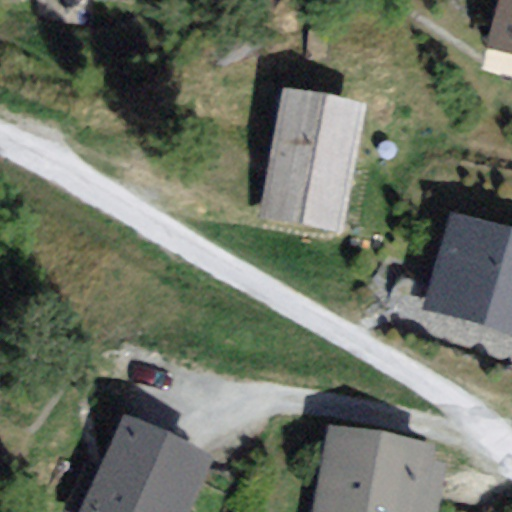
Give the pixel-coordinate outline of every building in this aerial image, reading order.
[(511,0),(497,0),(482,55),(511,62),(511,0)] [(366,114),(276,97),(253,221),(343,238),(366,114)] [(511,247),(446,230),(422,318),(511,341),(511,247)] [(189,511),(210,468),(119,426),(78,511),(189,511)] [(422,511),(433,459),(324,439),(309,511),(422,511)]
